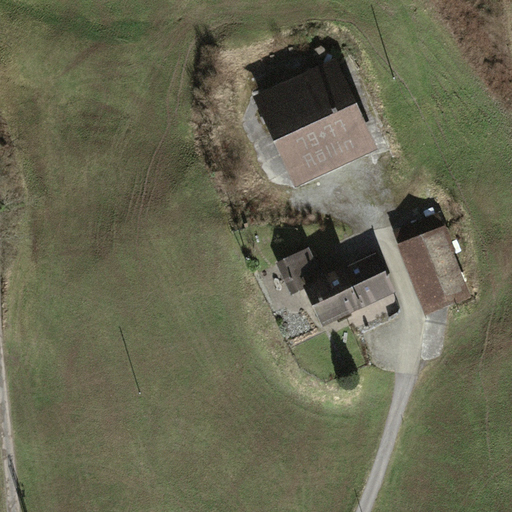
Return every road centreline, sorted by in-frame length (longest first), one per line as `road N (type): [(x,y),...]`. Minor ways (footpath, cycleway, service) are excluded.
road 1 (track): [(364,511),(410,382),(414,326),(365,182)]
road 2 (track): [(16,511),(0,358)]
